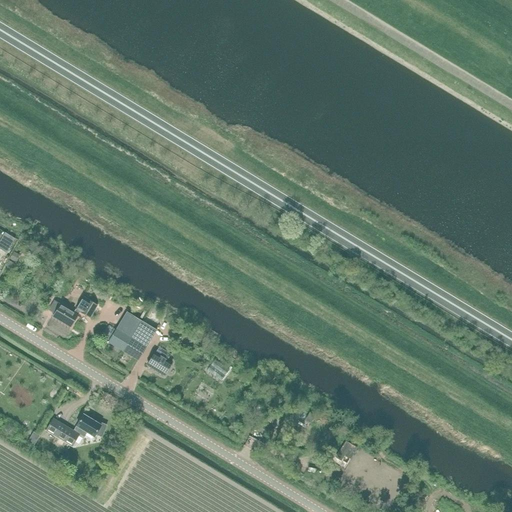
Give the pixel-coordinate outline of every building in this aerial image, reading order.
[(5,233),(0,240),(0,249),(7,253),(15,239),(5,233)] [(23,252),(13,267),(24,274),(34,259),(23,252)] [(2,260),(0,262),(0,274),(4,278),(13,268),(2,260)] [(60,303),(60,304),(54,300),(48,311),(53,315),(52,317),(71,328),(80,313),(90,319),(98,305),(88,299),(83,297),(75,311),(60,303)] [(127,311),(108,343),(138,361),(157,330),(134,316),(127,311)] [(155,353),(147,366),(164,376),(172,363),(167,360),(171,354),(159,347),(155,353)] [(276,417),(267,411),(263,418),(272,424),(276,417)] [(315,417),(309,413),(306,419),(312,423),(315,417)] [(94,438),(96,435),(102,437),(107,426),(98,422),(90,417),(89,418),(83,414),(74,430),(65,425),(53,418),(45,431),(57,438),(72,447),(79,436),(83,439),(87,433),(94,438)] [(260,421),(254,430),(265,437),(270,428),(260,421)] [(28,442),(33,445),(39,436),(33,433),(28,442)] [(347,439),(335,457),(341,460),(345,454),(350,458),(358,447),(347,439)] [(63,462),(49,454),(44,463),(58,471),(63,462)]
